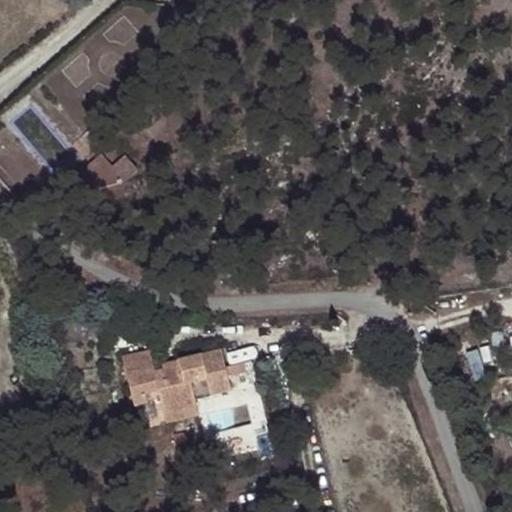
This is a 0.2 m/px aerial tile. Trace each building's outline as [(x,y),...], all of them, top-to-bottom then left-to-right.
[(98,153),(77,170),(94,190),(122,182),(108,165),(98,153)] [(121,154),(108,165),(122,182),(141,176),(121,154)] [(67,326),(58,327),(60,344),(69,343),(67,326)] [(153,353),(126,360),(142,425),(169,419),(167,410),(198,403),(236,393),(233,382),(230,372),(225,353),(182,363),(184,369),(169,373),(158,375),(153,353)] [(169,367),(169,373),(184,369),(182,363),(169,367)] [(247,367),(230,372),(233,382),(250,377),(247,367)] [(200,413),(198,403),(167,410),(169,419),(200,413)]
